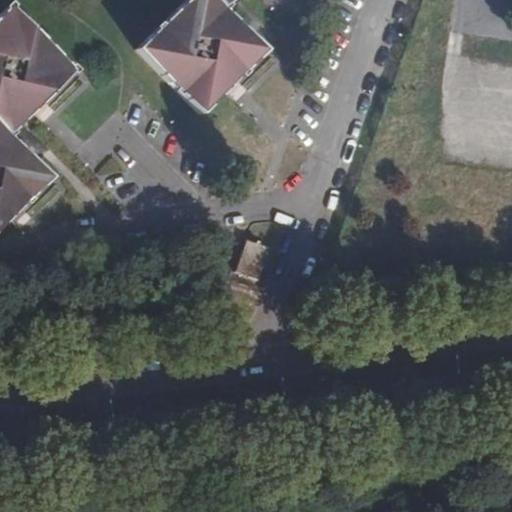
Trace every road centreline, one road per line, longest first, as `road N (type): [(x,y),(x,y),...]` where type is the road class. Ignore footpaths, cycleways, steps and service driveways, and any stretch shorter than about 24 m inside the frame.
road 1 (primary): [(0,448),(511,382)]
road 2 (residential): [(375,0),(254,361)]
road 3 (primary): [(511,328),(254,361)]
road 4 (primary): [(254,361),(0,394)]
